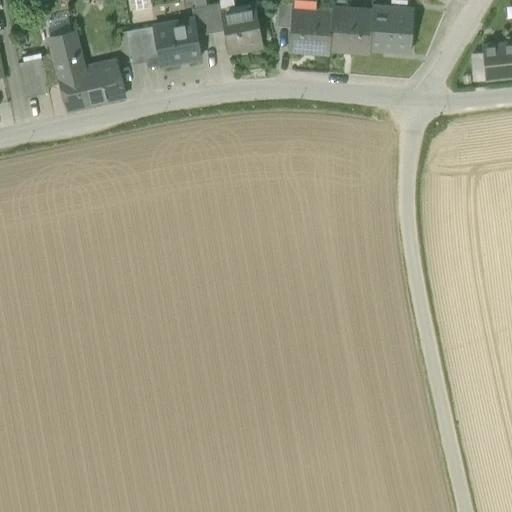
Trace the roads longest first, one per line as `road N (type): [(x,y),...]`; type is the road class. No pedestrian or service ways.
road 1 (residential): [(420,105),(239,93),(0,142)]
road 2 (unclassified): [(465,511),(410,252),(405,188),(420,105)]
road 3 (unclassified): [(486,0),(420,105)]
